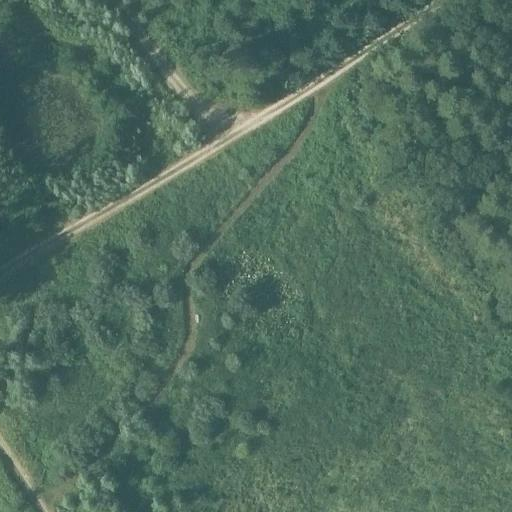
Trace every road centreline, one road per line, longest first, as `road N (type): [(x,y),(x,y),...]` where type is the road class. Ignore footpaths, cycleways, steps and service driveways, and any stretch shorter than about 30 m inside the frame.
road 1 (track): [(0,275),(226,141)]
road 2 (track): [(226,141),(439,0)]
road 3 (track): [(226,141),(110,0)]
